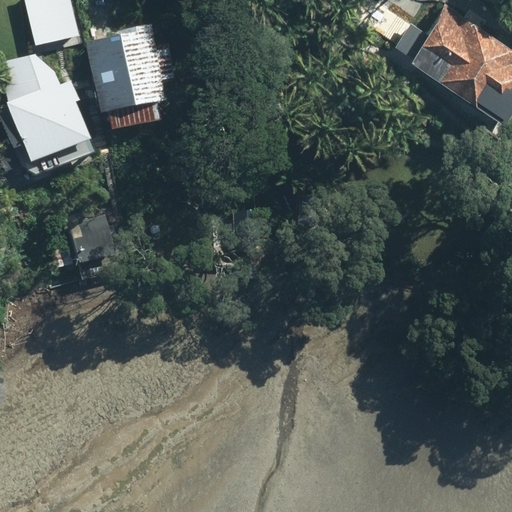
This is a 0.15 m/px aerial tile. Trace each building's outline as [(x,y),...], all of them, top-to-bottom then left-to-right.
[(65,0),(19,0),(30,50),(74,41),(65,0)] [(393,49),(391,53),(455,99),(457,95),(476,109),(479,105),(497,118),(511,97),(511,89),(498,80),(511,60),(511,58),(432,0),(430,0),(410,28),(400,21),(385,42),(393,49)] [(126,37),(94,44),(108,115),(117,113),(120,130),(170,120),(166,104),(175,102),(172,82),(183,80),(176,47),(161,50),(157,28),(125,35),(126,37)] [(0,122),(7,141),(0,143),(0,148),(9,173),(13,172),(19,186),(84,162),(79,147),(98,140),(86,111),(71,117),(64,100),(53,104),(50,97),(0,115),(0,122)] [(255,251),(255,214),(230,214),(230,251),(255,251)] [(107,217),(87,223),(68,218),(81,258),(117,246),(107,217)] [(65,242),(45,246),(52,273),(72,268),(65,242)]
